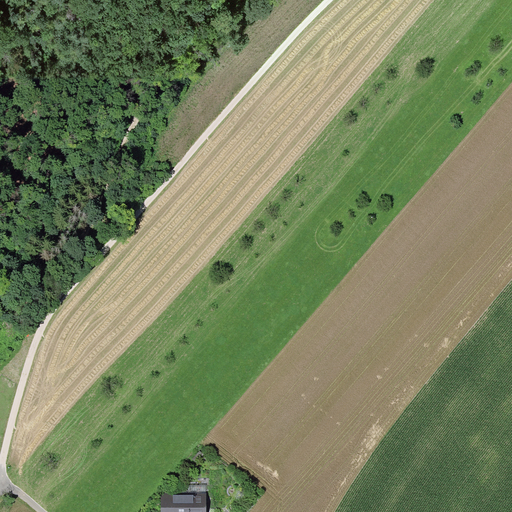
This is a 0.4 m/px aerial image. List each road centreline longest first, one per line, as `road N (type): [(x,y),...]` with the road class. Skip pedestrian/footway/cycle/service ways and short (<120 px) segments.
road 1 (track): [(327,0),(63,285),(19,388),(0,483)]
road 2 (track): [(206,0),(118,150),(63,285)]
